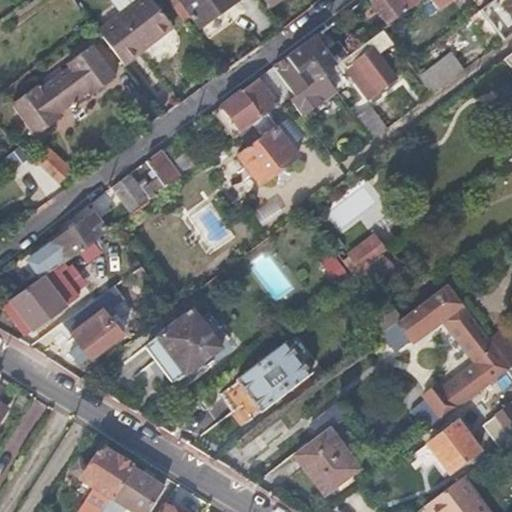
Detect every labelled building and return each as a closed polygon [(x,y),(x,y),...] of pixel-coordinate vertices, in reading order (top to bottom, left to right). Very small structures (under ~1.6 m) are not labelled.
[(35,0),(18,13),(24,21),(53,0),(35,0)] [(153,0),(133,0),(96,28),(122,63),(171,25),(153,0)] [(180,0),(199,25),(233,0),(180,0)] [(367,0),(359,6),(373,25),(383,18),(388,25),(406,12),(397,0),(367,0)] [(397,0),(406,12),(421,1),(420,0),(397,0)] [(428,0),(436,9),(448,0),(428,0)] [(503,41),(511,33),(511,0),(491,0),(479,10),(503,41)] [(339,62),(367,98),(376,92),(393,79),(382,65),(399,52),(383,29),(348,55),(339,62)] [(286,56),(308,85),(322,74),(333,66),(339,62),(348,55),(338,43),(326,52),(314,36),(286,56)] [(36,85),(11,104),(36,138),(62,118),(59,113),(87,93),(90,96),(115,77),(91,44),(65,64),(68,69),(40,89),(36,85)] [(273,66),(294,95),(289,99),(301,116),(334,91),(332,88),(322,74),(308,85),(286,56),(273,66)] [(420,79),(432,95),(463,71),(452,56),(420,79)] [(239,90),(259,117),(266,113),(287,97),(289,99),(294,95),(273,66),(239,90)] [(322,74),(332,88),(342,80),(333,66),(322,74)] [(212,111),(223,127),(226,125),(233,136),(238,133),(240,131),(254,121),(259,117),(239,90),(212,111)] [(379,96),(376,92),(367,98),(370,103),(379,96)] [(355,118),(372,140),(386,129),(369,107),(355,118)] [(246,147),(238,154),(260,183),(297,155),(266,113),(259,117),(254,121),(260,130),(255,133),(259,138),(249,145),(248,146),(247,144),(245,146),(246,147)] [(254,121),(240,131),(249,145),(259,138),(255,133),(260,130),(254,121)] [(163,151),(179,176),(192,166),(176,143),(163,151)] [(161,149),(144,161),(153,174),(156,179),(153,181),(147,185),(143,179),(135,185),(146,200),(179,176),(161,149)] [(69,170),(48,150),(37,161),(58,182),(69,170)] [(127,173),(111,185),(130,212),(146,200),(135,185),(127,173)] [(337,237),(389,214),(376,184),(324,206),(337,237)] [(26,259),(40,278),(55,267),(104,231),(91,212),(50,241),(26,259)] [(369,242),(349,258),(350,259),(356,267),(351,272),(355,277),(361,273),(381,257),(369,242)] [(381,257),(361,273),(376,292),(400,273),(385,254),(381,257)] [(345,263),(351,272),(356,267),(350,259),(345,263)] [(40,278),(9,300),(31,329),(77,297),(55,267),(40,278)] [(463,304),(448,285),(431,296),(428,299),(398,322),(412,341),(442,319),(463,304)] [(112,286),(63,322),(79,343),(88,356),(90,358),(120,335),(101,308),(119,295),(112,286)] [(477,363),(445,387),(442,384),(422,398),(424,401),(440,421),(507,371),(511,367),(489,338),(463,304),(442,319),(477,363)] [(387,309),(370,329),(377,337),(398,322),(387,309)] [(219,347),(191,310),(158,335),(185,372),(201,361),(219,347)] [(511,319),(489,338),(511,367),(511,366),(511,319)] [(69,350),(78,363),(88,356),(79,343),(69,350)] [(287,343),(236,382),(260,412),(310,373),(287,343)] [(0,423),(10,407),(0,400),(0,423)] [(417,406),(432,426),(440,421),(424,401),(417,406)] [(484,427),(500,449),(511,439),(511,411),(508,406),(491,419),(492,421),(484,427)] [(288,428),(279,417),(242,445),(251,457),(288,428)] [(457,422),(428,444),(449,472),(478,450),(457,422)] [(295,454),(325,493),(359,468),(329,429),(295,454)] [(109,499),(129,466),(102,449),(89,466),(79,461),(70,473),(109,499)] [(147,511),(163,488),(129,466),(109,499),(99,511),(108,511),(115,503),(126,510),(124,511),(147,511)] [(426,505),(431,511),(485,511),(460,480),(426,505)]
